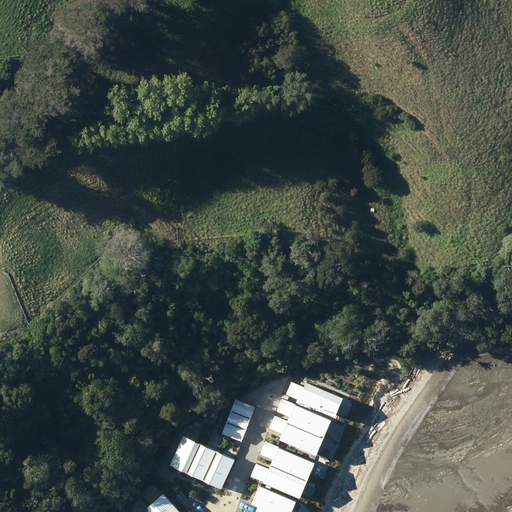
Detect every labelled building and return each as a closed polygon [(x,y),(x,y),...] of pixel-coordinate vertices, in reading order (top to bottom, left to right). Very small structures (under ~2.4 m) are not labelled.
[(296,378),(289,398),(336,416),(344,396),(296,378)] [(288,399),(281,419),(329,437),(336,417),(288,399)] [(280,420),(273,440),(320,458),(328,438),(280,420)] [(190,439),(168,432),(157,463),(179,471),(190,439)] [(211,447),(190,439),(179,471),(200,478),(211,447)] [(275,442),(268,462),(315,480),(323,460),(275,442)] [(233,455),(211,447),(200,478),(222,486),(233,455)] [(267,463),(260,483),(307,500),(315,480),(267,463)] [(261,484),(253,504),(275,511),(304,511),(308,502),(261,484)] [(181,511),(159,490),(144,505),(151,511),(181,511)]
